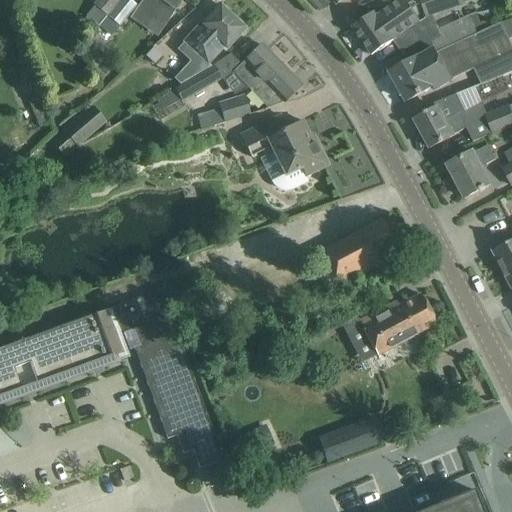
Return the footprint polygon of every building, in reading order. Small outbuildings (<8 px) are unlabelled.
[(87,17),(83,21),(95,31),(99,26),(118,0),(97,0),(93,5),(94,6),(86,16),(87,17)] [(128,0),(118,0),(99,26),(109,35),(134,5),(128,0)] [(142,0),(138,6),(151,14),(165,24),(176,9),(180,3),(181,0),(142,0)] [(374,12),(352,27),(372,56),(393,41),(411,28),(420,22),(406,0),(402,0),(377,17),(376,16),(374,12)] [(460,0),(419,0),(427,19),(463,6),(460,0)] [(220,5),(181,42),(183,44),(182,48),(183,50),(192,57),(195,58),(197,56),(207,67),(222,51),(225,53),(227,50),(226,48),(245,28),(220,5)] [(434,49),(390,74),(405,103),(433,87),(435,91),(448,83),(448,81),(474,70),(480,84),(481,85),(511,73),(511,45),(510,40),(502,23),(492,27),(489,29),(475,35),(440,51),(437,53),(434,49)] [(246,59),(232,73),(252,93),(281,65),(261,45),(246,59)] [(153,47),(145,56),(154,64),(162,56),(153,47)] [(281,65),(252,93),(267,109),(283,103),(286,100),(301,86),(281,65)] [(213,66),(174,89),(182,102),(221,79),(213,66)] [(436,108),(414,121),(430,149),(447,139),(467,128),(474,142),(511,126),(511,105),(510,106),(509,105),(487,114),(475,87),(434,104),(436,108)] [(244,95),(218,103),(219,108),(220,109),(224,123),(224,124),(250,116),(244,95)] [(64,133),(52,144),(62,155),(74,145),(76,147),(106,122),(92,106),(62,131),(64,133)] [(262,125),(239,136),(250,157),(269,148),(271,153),(259,159),(270,182),(274,186),(277,189),(281,191),(285,191),(288,191),(292,190),(307,182),(305,177),(310,175),(328,166),(313,136),(310,138),(301,121),(286,128),(280,116),(262,125)] [(464,157),(447,166),(464,199),(479,190),(480,192),(485,189),(484,188),(490,185),(480,167),(495,159),(488,145),(473,153),(473,152),(464,157)] [(510,165),(502,170),(511,186),(511,185),(511,149),(504,154),(510,165)] [(363,229),(320,252),(338,287),(348,282),(350,285),(355,282),(354,279),(379,265),(378,262),(397,251),(381,220),(363,229)] [(511,241),(510,242),(492,252),(502,271),(511,265),(511,241)] [(511,265),(502,271),(511,289),(511,288),(511,265)] [(161,291),(0,348),(0,405),(130,358),(122,335),(132,331),(136,342),(131,345),(167,439),(176,436),(183,454),(192,451),(199,468),(222,459),(161,291)] [(383,309),(358,322),(367,338),(376,355),(406,340),(435,324),(420,295),(403,304),(401,299),(388,306),(383,309)] [(375,418),(318,441),(326,465),(385,443),(375,418)] [(266,426),(248,433),(256,453),(274,446),(266,426)] [(480,511),(475,498),(474,496),(444,509),(436,511),(480,511)]
